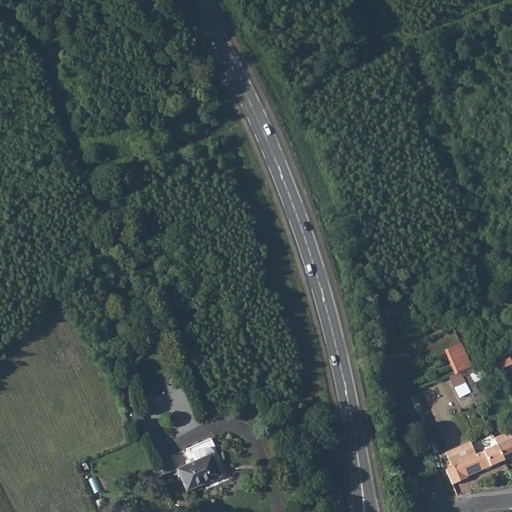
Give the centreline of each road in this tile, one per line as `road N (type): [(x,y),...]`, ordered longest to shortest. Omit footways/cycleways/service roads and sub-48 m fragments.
road 1 (track): [(328,511),(312,427),(316,391),(233,144),(220,136),(107,172),(85,168),(67,144),(10,222),(0,218)]
road 2 (secondary): [(363,511),(333,334),(291,200),(193,0)]
road 3 (track): [(403,42),(294,110),(255,114)]
